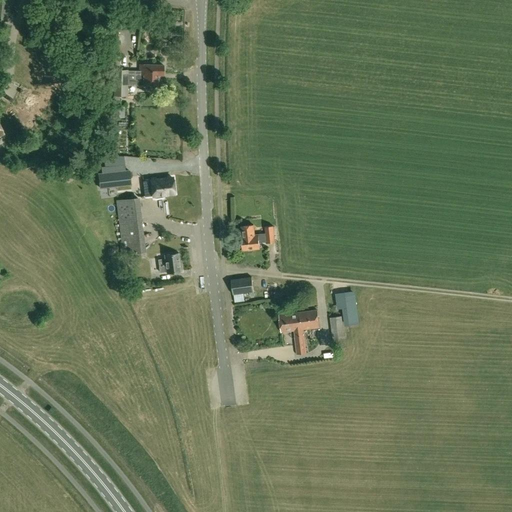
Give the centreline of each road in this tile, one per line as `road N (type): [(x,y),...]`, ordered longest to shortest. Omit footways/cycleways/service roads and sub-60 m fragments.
road 1 (residential): [(228,406),(206,219),(201,4)]
road 2 (primary): [(126,511),(0,385)]
